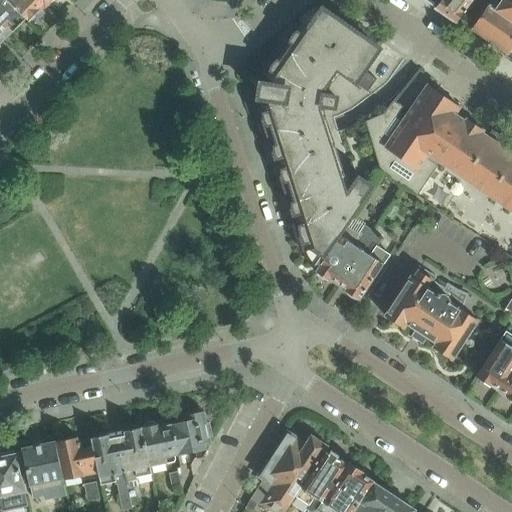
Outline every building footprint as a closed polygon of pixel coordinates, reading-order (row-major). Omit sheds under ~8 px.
[(0,0),(0,33),(5,38),(13,30),(14,32),(26,19),(6,0),(0,0)] [(6,0),(26,19),(30,22),(41,11),(39,9),(44,4),(45,6),(46,5),(40,0),(6,0)] [(442,0),(436,9),(456,22),(471,0),(442,0)] [(511,0),(492,0),(472,29),(508,54),(510,51),(511,51),(511,0)] [(317,264),(319,266),(346,226),(344,225),(357,206),(370,186),(359,179),(350,192),(323,107),(323,105),(335,107),(336,98),(324,96),(325,94),(341,71),(355,82),(354,83),(368,92),(377,80),(364,71),(379,49),(321,9),(320,10),(322,11),(308,31),(301,25),(292,38),(289,38),(286,40),(284,43),(284,46),(285,48),(281,53),(278,53),(276,55),(274,57),(274,60),(274,63),(265,76),(272,81),(269,85),(261,84),(259,98),(267,99),(268,104),(261,107),(265,122),(264,124),(263,127),(264,130),(266,132),(269,133),(271,139),(269,141),(269,144),(270,147),(272,150),(275,151),(283,178),(282,181),(281,184),(282,187),(284,189),(287,190),(289,195),(287,198),(287,201),(288,204),(290,206),(293,207),(301,235),(300,237),(299,240),(300,243),(302,245),(305,246),(306,251),(314,248),(322,254),(315,265),(316,265),(317,264)] [(428,85),(404,120),(400,117),(398,115),(404,107),(394,101),(383,114),(366,122),(381,172),(403,186),(417,196),(440,162),(511,211),(511,132),(507,130),(502,138),(493,131),(488,138),(482,133),(484,131),(467,119),(465,122),(457,116),(461,110),(459,109),(460,108),(428,85)] [(316,271),(338,286),(374,232),(365,226),(359,235),(346,226),(319,266),(316,271)] [(383,237),(374,232),(338,287),(360,300),(390,255),(377,247),(383,237)] [(433,348),(452,360),(478,320),(459,308),(459,309),(449,303),(454,295),(444,288),(438,297),(429,290),(429,289),(427,287),(432,280),(418,270),(413,278),(411,277),(385,316),(404,328),(407,324),(417,330),(410,341),(419,348),(427,337),(437,343),(433,348)] [(511,335),(506,331),(477,377),(478,377),(479,381),(486,385),(491,385),(499,391),(511,371),(511,335)] [(511,371),(499,391),(508,396),(510,401),(511,402),(511,371)] [(171,425),(168,425),(175,456),(196,452),(197,458),(195,458),(191,465),(194,476),(208,449),(209,446),(207,438),(212,437),(210,423),(204,424),(202,412),(187,415),(189,420),(171,424),(171,425)] [(144,428),(142,428),(150,468),(174,463),(175,459),(175,456),(168,425),(160,427),(159,425),(157,425),(153,422),(147,424),(144,428)] [(126,483),(131,507),(133,507),(132,501),(140,499),(138,486),(136,486),(134,481),(138,481),(138,478),(151,475),(150,468),(142,428),(141,428),(136,426),(129,427),(125,432),(116,434),(127,483),(126,483)] [(92,439),(91,439),(92,441),(98,474),(101,486),(115,483),(118,496),(120,496),(123,509),(131,507),(126,483),(127,483),(116,434),(108,435),(103,433),(96,434),(92,439)] [(304,445),(288,435),(272,461),(262,476),(265,478),(251,499),(246,507),(251,511),(258,503),(270,511),(286,511),(296,496),(325,453),(322,451),(325,447),(312,439),(309,443),(307,441),(304,445)] [(78,438),(55,443),(63,479),(64,481),(98,474),(92,441),(79,444),(78,438)] [(63,479),(55,443),(22,450),(23,452),(17,454),(23,482),(29,480),(30,486),(47,482),(48,484),(59,482),(59,480),(63,479)] [(0,510),(2,510),(9,509),(6,498),(25,493),(17,455),(14,456),(13,451),(0,453),(0,510)] [(317,511),(318,510),(348,465),(340,461),(338,456),(331,451),(327,452),(326,451),(325,453),(296,496),(309,505),(304,511),(317,511)] [(318,510),(317,511),(354,511),(374,482),(360,474),(358,469),(353,466),(349,466),(348,465),(318,510)] [(374,482),(354,511),(414,511),(415,510),(374,482)]
